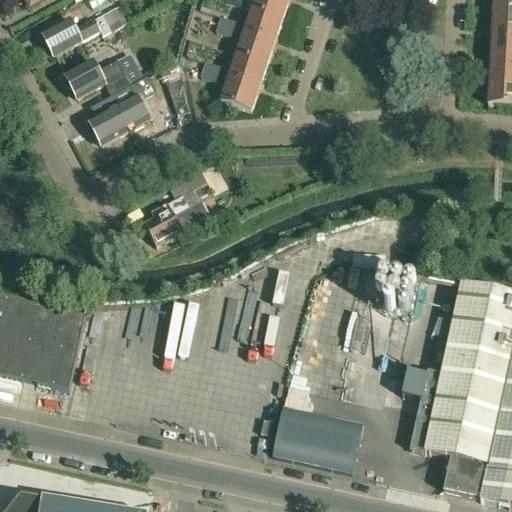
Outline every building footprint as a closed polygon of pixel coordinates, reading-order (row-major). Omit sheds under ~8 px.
[(24,0),(31,12),(52,0),(24,0)] [(282,24),(290,1),(287,0),(257,0),(253,14),(282,24)] [(511,0),(494,0),(494,12),(511,12),(511,0)] [(82,45),(100,35),(103,41),(131,27),(125,15),(132,12),(128,5),(75,33),(69,22),(42,37),(54,60),(82,45)] [(511,36),(511,12),(494,12),(493,35),(493,36),(511,36)] [(275,46),(282,24),(253,14),(245,37),(275,46)] [(219,28),(234,33),(237,26),(221,21),(219,28)] [(231,41),(234,33),(219,28),(216,36),(231,41)] [(511,36),(493,36),(492,60),(511,61),(511,36)] [(267,69),(275,46),(245,37),(238,60),(267,69)] [(259,93),(267,69),(238,60),(230,83),(259,93)] [(511,85),(511,61),(492,60),(491,75),(490,84),(511,85)] [(78,104),(106,89),(111,98),(111,99),(130,89),(118,66),(99,77),(93,65),(65,80),(67,84),(66,87),(68,92),(72,92),(78,104)] [(204,74),(219,79),(221,72),(206,66),(204,74)] [(179,68),(164,76),(178,118),(190,115),(179,68)] [(216,87),(219,79),(204,74),(201,82),(216,87)] [(98,122),(89,126),(96,138),(94,142),(97,146),(99,145),(102,150),(129,134),(149,124),(139,106),(155,97),(146,82),(92,111),(98,121),(98,122)] [(251,116),(259,93),(230,83),(222,106),(251,116)] [(511,85),(490,84),(489,109),(511,109),(511,85)] [(238,184),(232,172),(221,177),(228,190),(238,184)] [(202,177),(185,187),(190,197),(195,194),(200,203),(213,196),(202,177)] [(154,222),(144,228),(157,251),(169,244),(172,245),(176,243),(176,240),(183,236),(210,222),(201,205),(189,212),(188,210),(183,201),(175,205),(152,218),(154,222)] [(511,511),(511,299),(462,288),(442,379),(427,375),(411,454),(451,463),(444,495),(481,503),(481,506),(511,511)] [(86,321),(63,316),(0,302),(0,380),(69,395),(86,321)] [(370,326),(357,324),(351,353),(364,356),(370,326)] [(283,412),(273,461),(352,478),(363,430),(283,412)] [(97,511),(21,500),(8,511),(97,511)]
